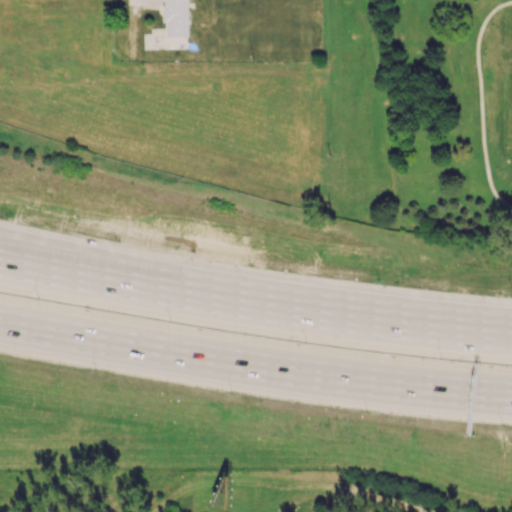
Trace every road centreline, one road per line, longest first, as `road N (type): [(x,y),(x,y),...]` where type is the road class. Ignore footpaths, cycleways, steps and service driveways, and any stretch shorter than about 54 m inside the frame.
road 1 (motorway): [(0,321),(323,374),(511,394)]
road 2 (motorway): [(511,330),(155,287)]
road 3 (motorway): [(155,287),(0,248)]
road 4 (motorway): [(155,287),(0,261)]
road 5 (track): [(291,481),(340,483),(434,511)]
